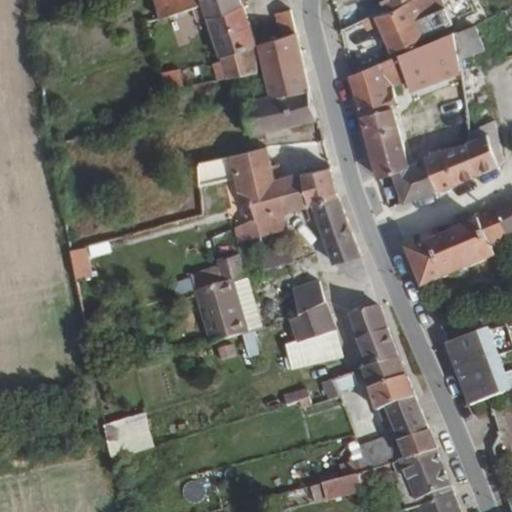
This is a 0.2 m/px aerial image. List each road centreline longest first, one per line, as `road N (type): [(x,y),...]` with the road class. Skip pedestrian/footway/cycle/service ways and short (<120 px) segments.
road 1 (residential): [(489,511),(371,235)]
road 2 (residential): [(371,235),(311,0)]
road 3 (residential): [(511,177),(371,235)]
